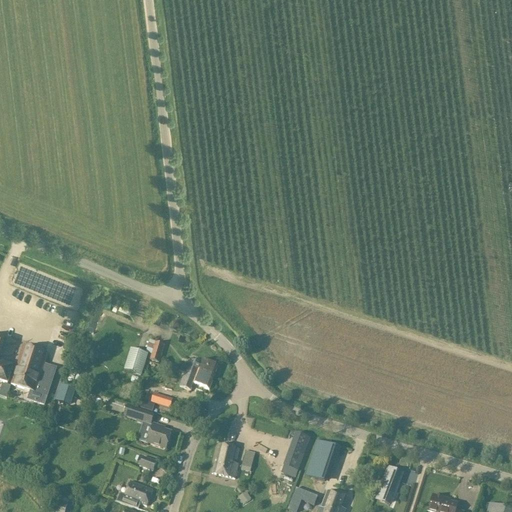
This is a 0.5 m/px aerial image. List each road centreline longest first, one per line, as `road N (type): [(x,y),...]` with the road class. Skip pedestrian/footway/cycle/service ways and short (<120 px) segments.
road 1 (unclassified): [(182,304),(148,0)]
road 2 (unclassified): [(511,476),(279,404),(257,384)]
road 3 (unclassified): [(0,228),(182,304)]
road 4 (residential): [(170,511),(206,416),(257,384)]
